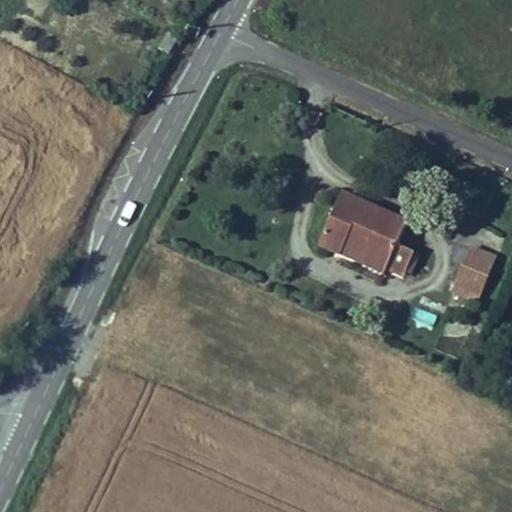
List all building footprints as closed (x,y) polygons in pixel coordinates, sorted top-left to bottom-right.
[(167,33),(157,50),(167,56),(177,39),(167,33)] [(342,194),(319,245),(341,255),(344,248),(387,267),(404,275),(414,252),(397,245),(406,223),(342,194)] [(494,252),(470,242),(453,287),(477,296),(494,252)] [(344,248),(341,255),(383,274),(387,267),(344,248)] [(432,327),(435,315),(415,309),(411,321),(432,327)]
